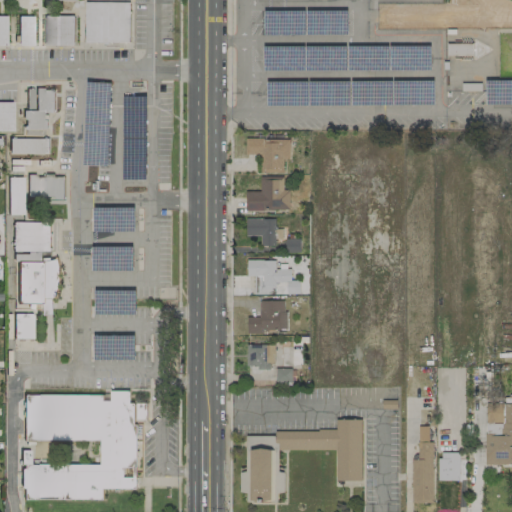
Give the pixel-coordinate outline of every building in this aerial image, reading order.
[(129,3),(85,2),(84,42),(129,43),(129,3)] [(34,45),(33,16),(23,17),(23,23),(18,23),(19,45),(34,45)] [(74,16),(44,16),(43,45),(73,46),(74,16)] [(447,44),(447,57),(486,56),(485,45),(477,45),(477,43),(447,44)] [(46,128),(45,119),(43,119),(42,111),(52,112),(51,88),(42,89),(42,86),(34,86),(25,87),(24,108),(20,109),(21,118),(23,117),(24,127),(46,128)] [(0,131),(12,131),(13,102),(0,101),(0,131)] [(8,154),(48,154),(48,139),(8,138),(8,154)] [(289,139),(245,139),(245,154),(260,154),(260,172),(283,172),(283,159),(289,159),(289,139)] [(26,177),(27,200),(64,199),(63,176),(26,177)] [(7,177),(8,215),(23,214),(23,177),(7,177)] [(245,191),(244,210),(289,211),(289,190),(283,190),(283,177),(260,177),(259,192),(245,191)] [(245,235),(260,235),(260,246),(274,246),(275,219),(246,219),(245,235)] [(12,251),(50,251),(50,222),(12,221),(12,251)] [(17,303),(43,303),(43,314),(56,314),(56,259),(39,259),(39,252),(16,253),(17,303)] [(253,294),(300,294),(300,281),(291,281),(291,269),(275,269),(275,260),(247,260),(247,276),(253,276),(253,294)] [(246,317),(247,334),(260,334),(260,330),(285,329),(284,300),(258,301),(259,317),(246,317)] [(14,338),(32,338),(32,314),(14,314),(14,338)] [(246,366),(257,366),(257,370),(268,370),(268,364),(274,363),(273,344),(246,345),(246,366)] [(25,498),(101,498),(102,489),(135,488),(135,424),(130,419),(144,419),(143,400),(128,402),(128,389),(107,391),(107,396),(21,394),(23,439),(100,439),(100,465),(20,464),(25,498)] [(484,464),(511,464),(511,403),(503,403),(502,436),(485,435),(484,464)] [(361,419),(336,419),(336,430),(276,431),(276,450),(336,450),(336,481),(361,481),(361,419)] [(432,502),(432,441),(428,441),(428,426),(417,426),(418,460),(411,460),(412,503),(432,502)] [(250,501),(273,501),(272,449),(251,449),(251,462),(246,462),(246,472),(240,472),(240,493),(250,493),(250,501)] [(438,480),(459,481),(459,453),(438,452),(438,480)]
